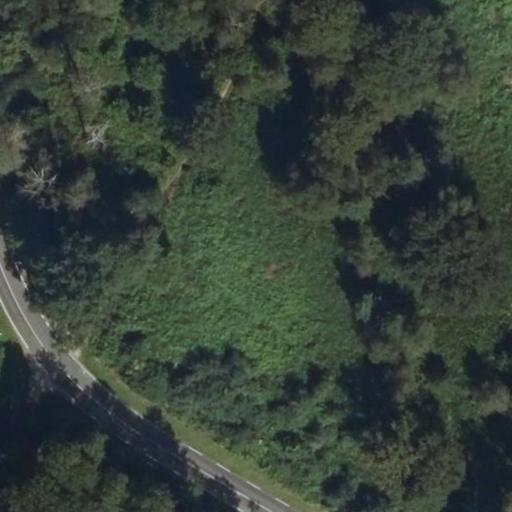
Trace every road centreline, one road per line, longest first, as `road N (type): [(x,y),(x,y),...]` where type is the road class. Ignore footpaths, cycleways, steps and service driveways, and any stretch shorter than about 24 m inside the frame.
road 1 (track): [(265,0),(135,283),(58,367),(0,448)]
road 2 (primary): [(0,272),(30,334),(124,427),(270,511)]
